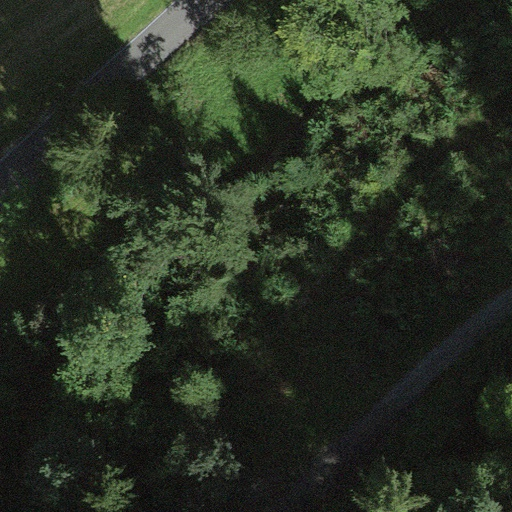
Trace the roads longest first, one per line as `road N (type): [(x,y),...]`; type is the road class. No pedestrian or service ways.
road 1 (track): [(511,295),(369,416),(280,511)]
road 2 (residential): [(201,0),(0,196)]
